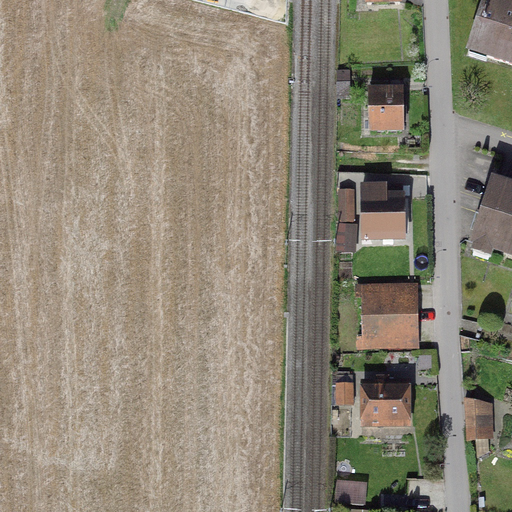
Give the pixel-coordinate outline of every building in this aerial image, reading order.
[(511,4),(498,0),(484,0),(468,51),(511,65),(511,4)] [(401,90),(385,91),(385,84),(370,84),(370,110),(364,111),(364,118),(370,118),(371,131),(402,131),(401,90)] [(511,189),(495,184),(474,243),(476,243),(477,241),(494,247),(493,249),(511,255),(511,189)] [(363,239),(403,238),(403,198),(399,198),(399,188),(362,189),(363,239)] [(340,219),(353,219),(352,191),(340,191),(340,219)] [(362,338),(412,337),(412,297),(361,298),(362,338)] [(352,385),(338,385),(338,405),(352,405),(352,385)] [(365,385),(365,425),(406,424),(405,385),(365,385)] [(486,437),(484,409),(465,401),(468,439),(486,437)]
